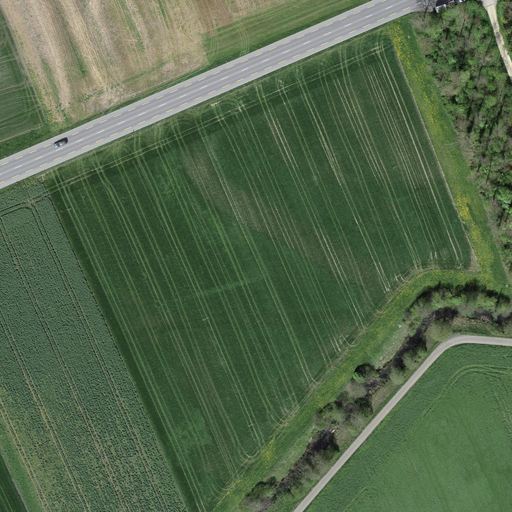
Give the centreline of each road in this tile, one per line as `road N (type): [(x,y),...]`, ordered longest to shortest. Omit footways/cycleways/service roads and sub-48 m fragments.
road 1 (primary): [(0,175),(409,0)]
road 2 (track): [(302,511),(450,341),(511,345)]
